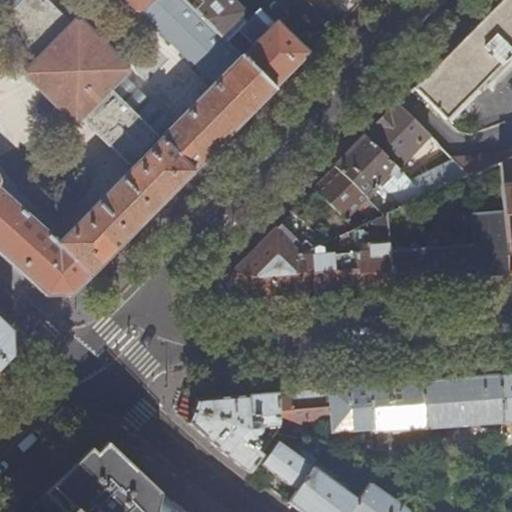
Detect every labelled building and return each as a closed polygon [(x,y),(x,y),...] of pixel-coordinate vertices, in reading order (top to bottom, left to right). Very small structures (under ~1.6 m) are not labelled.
[(225,43),(186,4),(182,0),(118,0),(133,14),(139,14),(211,84),(159,138),(109,89),(127,71),(126,67),(78,20),(74,20),(70,23),(46,0),(20,0),(9,11),(34,60),(23,71),(23,74),(24,74),(72,123),(76,122),(80,118),(130,167),(55,243),(0,193),(0,254),(3,258),(45,295),(71,294),(273,89),(225,43)] [(237,8),(228,0),(190,0),(186,4),(225,43),(248,19),(237,8)] [(360,0),(327,0),(345,16),(358,2),(360,0)] [(476,88),(511,51),(511,0),(500,0),(456,46),(413,89),(445,119),(447,118),(451,121),(480,92),(476,88)] [(308,54),(274,23),(272,26),(257,11),(248,19),(225,43),(273,89),(292,70),(308,54)] [(428,136),(397,105),(365,137),(396,169),(428,136)] [(410,182),(396,169),(365,137),(314,190),(344,219),(357,206),(372,221),(380,218),(388,214),(424,197),(410,182)] [(511,155),(451,160),(453,162),(468,177),(476,173),(477,175),(500,164),(503,211),(470,213),(472,247),(390,253),(392,284),(450,280),(493,276),(511,275),(511,155)] [(424,197),(468,177),(453,162),(410,182),(424,197)] [(326,243),(292,211),(279,225),(301,246),(309,237),(318,246),(326,243)] [(392,284),(390,253),(388,214),(380,218),(383,245),(365,246),(365,252),(355,253),(356,287),(388,284),(392,284)] [(300,255),(318,246),(309,237),(301,246),(279,225),(232,273),(243,295),(300,291),(306,291),(300,255)] [(355,253),(355,229),(326,243),(318,246),(300,255),(306,291),(315,290),(325,289),(356,287),(355,253)] [(0,321),(0,366),(1,366),(11,356),(10,331),(0,321)] [(511,374),(498,376),(502,423),(511,422),(511,374)] [(502,423),(498,376),(469,378),(420,382),(424,429),(502,423)] [(424,429),(420,382),(392,384),(368,386),(372,430),(372,433),(424,429)] [(372,430),(368,386),(347,388),(326,389),(329,423),(330,433),(372,430)] [(329,423),(326,389),(309,390),(274,393),(275,425),(275,426),(329,423)] [(275,425),(274,393),(251,395),(195,399),(187,423),(219,453),(247,473),(259,454),(251,447),(255,442),(251,439),(250,437),(250,435),(251,434),(252,433),(254,433),(256,432),(257,430),(257,426),(275,425)] [(311,468),(326,448),(325,448),(303,441),(293,454),(276,441),(259,463),(278,477),(296,490),(311,468)] [(153,511),(158,493),(157,492),(127,464),(117,460),(103,456),(87,457),(79,458),(50,487),(72,511),(71,511),(153,511)] [(348,511),(355,503),(311,468),(296,490),(287,503),(299,511),(348,511)] [(408,511),(368,484),(355,503),(348,511),(408,511)] [(184,511),(158,493),(153,511),(184,511)]
